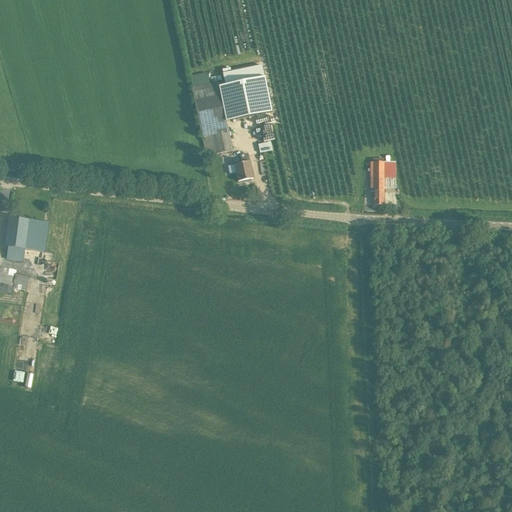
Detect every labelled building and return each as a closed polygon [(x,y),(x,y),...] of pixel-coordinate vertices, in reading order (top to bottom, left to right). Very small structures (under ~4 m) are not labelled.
[(226,122),(271,113),(264,79),(225,87),(224,83),(211,86),(192,90),(202,138),(206,157),(232,152),(226,122)] [(259,143),(260,152),(273,150),(272,142),(259,143)] [(245,181),(253,180),(249,162),(247,155),(241,156),(242,164),(234,165),(238,183),(240,182),(241,184),(245,183),(245,181)] [(370,192),(374,192),(374,206),(384,205),(384,179),(395,179),(395,163),(370,163),(370,192)] [(44,253),(49,223),(12,218),(6,260),(23,262),(25,250),(44,253)] [(14,289),(26,291),(29,276),(16,274),(17,269),(0,266),(0,292),(13,294),(14,289)] [(16,381),(24,382),(25,363),(17,362),(16,381)]
